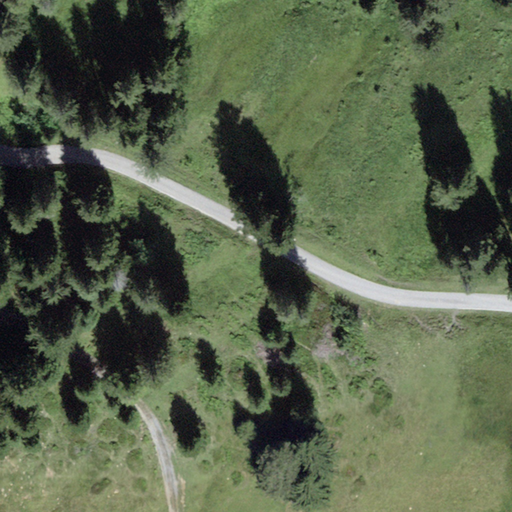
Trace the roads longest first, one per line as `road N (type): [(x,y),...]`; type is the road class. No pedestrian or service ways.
road 1 (track): [(0,153),(118,166),(391,297),(511,306)]
road 2 (track): [(0,319),(137,403),(161,446),(174,511)]
